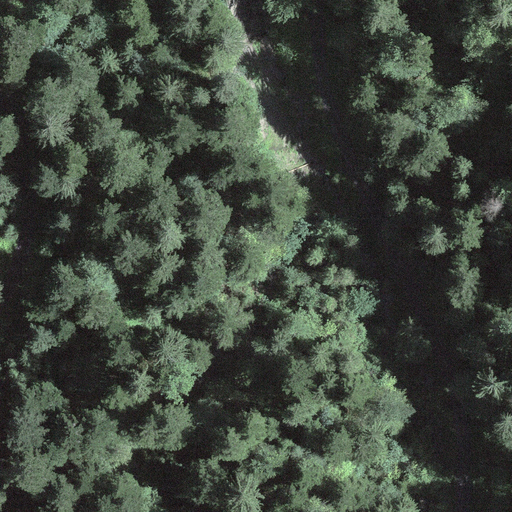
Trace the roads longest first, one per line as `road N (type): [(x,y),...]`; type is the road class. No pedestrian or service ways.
road 1 (track): [(313,0),(329,111),(406,287),(459,384),(466,442),(461,511)]
road 2 (track): [(0,69),(20,126),(28,193),(16,265),(0,301)]
